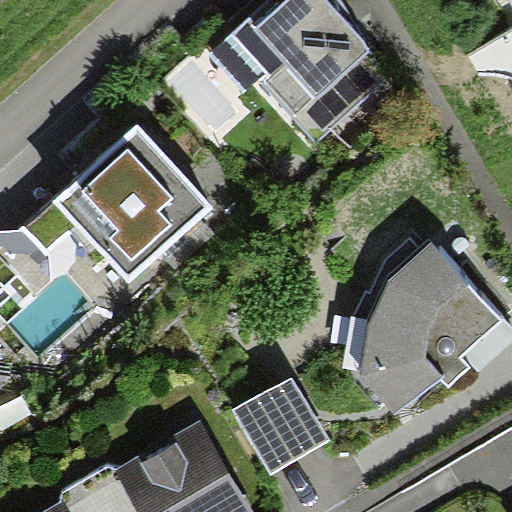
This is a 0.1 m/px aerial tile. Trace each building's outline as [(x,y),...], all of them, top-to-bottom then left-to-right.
[(310,0),(283,0),(220,50),(305,157),(385,95),(310,0)] [(211,189),(142,111),(54,189),(124,267),(211,189)] [(396,409),(501,320),(433,242),(395,275),(374,319),(366,374),(396,409)] [(295,367),(237,395),(268,458),(326,430),(295,367)] [(208,409),(122,453),(152,511),(257,511),(260,511),(208,409)] [(72,511),(68,503),(49,511),(72,511)]
